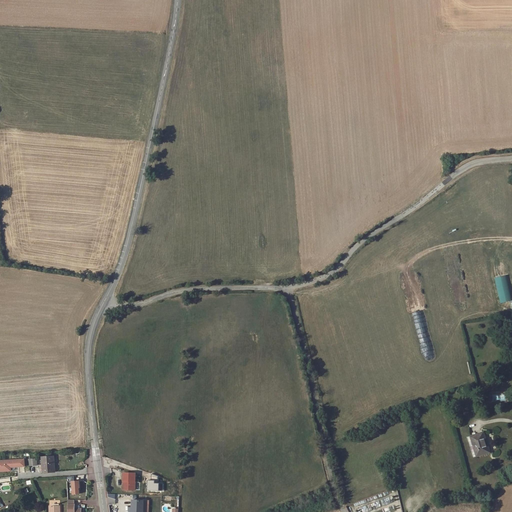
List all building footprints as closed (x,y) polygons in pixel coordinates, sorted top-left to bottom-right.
[(511,301),(508,275),(495,277),(499,303),(511,301)] [(487,452),(489,451),(483,430),(481,431),(487,452)] [(487,452),(481,431),(470,434),(476,455),(487,452)] [(40,457),(42,473),(54,472),(53,456),(40,457)] [(0,461),(0,470),(11,470),(11,467),(25,466),(25,459),(0,461)] [(124,480),(123,487),(133,488),(133,471),(121,471),(121,480),(124,480)] [(72,495),(81,494),(80,481),(72,481),(72,495)] [(130,511),(144,511),(145,499),(134,499),(133,507),(131,507),(130,511)] [(47,511),(46,511),(57,511),(57,503),(47,503),(47,511)]
